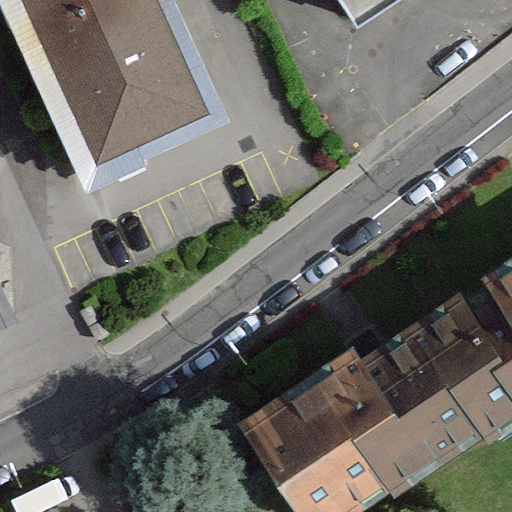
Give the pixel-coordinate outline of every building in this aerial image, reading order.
[(166,0),(11,0),(92,173),(220,115),(166,0)] [(345,0),(361,24),(397,0),(345,0)] [(511,405),(511,320),(494,291),(391,353),(446,445),(511,405)] [(0,296),(0,320),(9,317),(0,296)] [(342,511),(422,459),(353,358),(257,423),(317,511),(342,511)]
